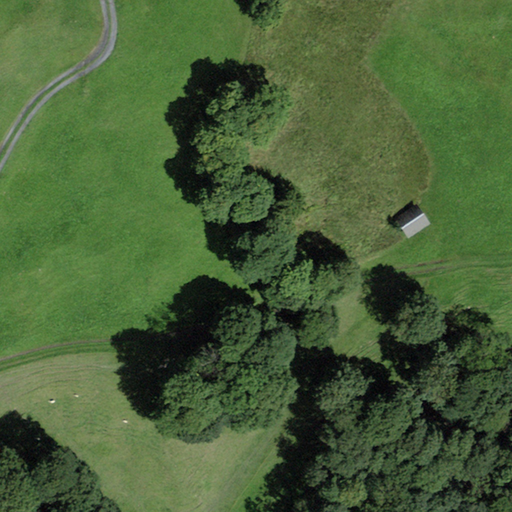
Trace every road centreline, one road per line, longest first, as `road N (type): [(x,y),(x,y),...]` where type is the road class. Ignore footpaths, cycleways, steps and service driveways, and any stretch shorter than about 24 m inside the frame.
road 1 (track): [(0,363),(64,347),(160,339),(365,278),(511,256)]
road 2 (track): [(405,270),(303,388),(214,511)]
road 3 (track): [(0,158),(32,106),(99,55),(109,31),(106,0)]
